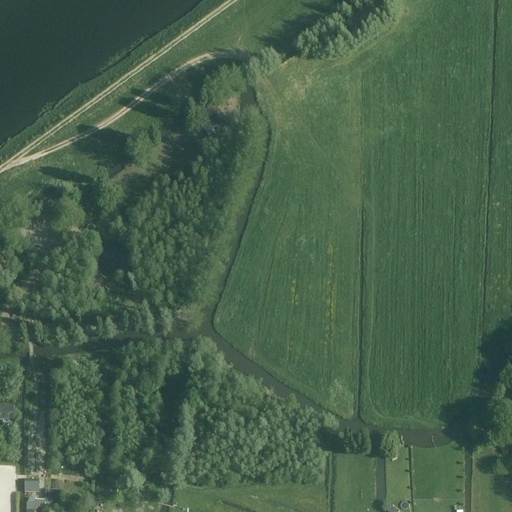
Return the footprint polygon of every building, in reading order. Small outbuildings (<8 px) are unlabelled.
[(206,122),(200,126),(204,133),(211,129),(206,122)] [(28,262),(23,321),(40,296),(73,317),(28,262)] [(93,281),(88,287),(96,293),(101,286),(93,281)] [(0,406),(0,420),(14,421),(14,407),(0,406)] [(51,511),(51,501),(29,501),(29,511),(38,511),(51,511)]
